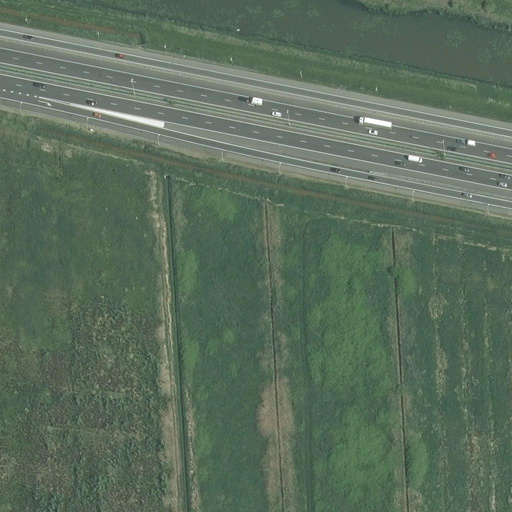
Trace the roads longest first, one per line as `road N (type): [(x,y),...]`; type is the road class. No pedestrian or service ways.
road 1 (motorway): [(511,135),(0,33)]
road 2 (motorway): [(511,156),(0,55)]
road 3 (motorway): [(38,91),(159,131),(511,205)]
road 4 (motorway): [(38,91),(511,182)]
